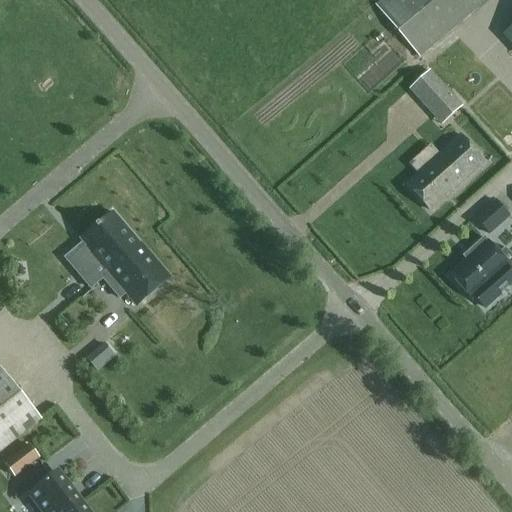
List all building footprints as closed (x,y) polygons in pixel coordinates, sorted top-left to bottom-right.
[(383,0),(376,6),(419,57),(486,0),(383,0)] [(430,72),(410,89),(442,124),(461,107),(430,72)] [(449,197),(485,165),(460,137),(407,185),(430,211),(447,195),(449,197)] [(484,210),(498,226),(508,217),(494,201),(484,210)] [(90,289),(102,279),(140,246),(139,245),(138,246),(130,237),(132,236),(112,213),(80,239),(93,254),(88,258),(86,255),(72,268),(90,289)] [(490,287),(510,269),(509,267),(511,264),(511,257),(504,248),(497,254),(483,238),(469,251),(471,252),(463,258),(466,261),(449,276),(470,300),(487,284),(490,287)] [(168,279),(140,246),(102,279),(119,299),(122,297),(120,295),(124,291),(137,305),(168,279)] [(172,334),(186,319),(174,308),(161,322),(172,334)] [(97,372),(111,360),(100,347),(87,359),(97,372)] [(0,449),(40,419),(0,366),(0,449)] [(16,456),(5,464),(14,477),(26,468),(38,459),(28,446),(16,456)] [(70,511),(81,504),(56,473),(29,494),(42,511),(70,511)]
